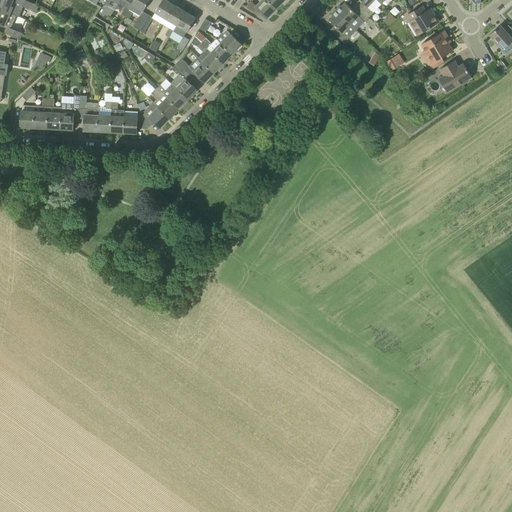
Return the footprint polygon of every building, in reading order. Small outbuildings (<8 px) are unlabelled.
[(0,0),(0,8),(8,12),(10,13),(19,17),(23,7),(14,2),(15,0),(14,0),(0,0)] [(27,1),(26,0),(15,0),(14,2),(23,7),(34,13),(37,6),(27,1)] [(36,0),(35,3),(50,11),(55,0),(36,0)] [(133,4),(135,0),(120,0),(119,3),(125,7),(121,14),(125,16),(130,9),(133,4)] [(135,0),(133,4),(130,9),(125,16),(129,18),(133,12),(139,15),(132,27),(139,30),(148,15),(143,12),(144,11),(149,0),(135,0)] [(162,0),(155,13),(166,19),(175,5),(166,0),(162,0)] [(276,9),(277,8),(268,0),(262,0),(257,6),(250,1),(245,7),(257,15),(261,11),(267,18),(276,9),(277,10),(276,9)] [(268,0),(277,8),(284,0),(268,0)] [(359,0),(356,4),(369,17),(374,13),(368,7),(374,0),(359,0)] [(336,10),(351,24),(359,16),(365,22),(369,17),(356,4),(351,8),(346,2),(342,6),(340,5),(336,10)] [(166,19),(176,25),(177,26),(186,12),(175,5),(166,19)] [(407,16),(418,34),(439,22),(431,9),(426,12),(422,6),(407,16)] [(0,24),(5,26),(10,13),(8,12),(0,8),(0,24)] [(357,30),(351,24),(336,10),(332,14),(333,15),(329,19),(335,25),(330,29),(344,43),(357,30)] [(196,18),(186,12),(177,26),(174,31),(174,32),(182,37),(176,47),(182,51),(189,40),(183,36),(186,31),(188,32),(196,18)] [(148,15),(139,30),(143,33),(153,18),(148,15)] [(205,19),(199,28),(205,32),(211,23),(205,19)] [(503,49),(501,50),(505,55),(511,48),(511,28),(509,25),(504,29),(501,25),(490,34),(503,49)] [(4,33),(17,39),(19,39),(22,33),(10,28),(7,26),(6,27),(4,33)] [(174,32),(174,31),(169,28),(165,35),(170,38),(174,32)] [(218,39),(232,54),(233,53),(234,54),(233,53),(242,44),(227,30),(218,39)] [(444,31),(422,44),(433,63),(443,57),(453,51),(445,39),(448,37),(444,31)] [(202,42),(224,63),(232,54),(218,39),(217,40),(216,39),(211,44),(205,38),(202,42)] [(198,57),(214,72),(224,63),(202,42),(197,47),(203,52),(198,57)] [(155,51),(158,46),(153,43),(150,48),(155,51)] [(78,61),(86,58),(82,49),(74,53),(78,61)] [(124,51),(117,55),(120,61),(128,56),(124,51)] [(144,57),(149,62),(155,56),(149,52),(149,53),(144,57)] [(43,64),(41,68),(44,69),(49,56),(42,53),(38,62),(43,64)] [(64,59),(66,66),(75,63),(73,56),(64,59)] [(400,65),(394,56),(386,61),(392,70),(400,65)] [(214,73),(214,72),(198,57),(189,66),(181,58),(177,62),(186,72),(190,68),(205,82),(213,73),(214,74),(215,74),(214,73)] [(443,57),(433,63),(431,64),(433,69),(445,61),(443,57)] [(455,60),(440,69),(444,75),(439,78),(447,92),(461,83),(464,84),(468,81),(469,79),(472,77),(464,63),(459,66),(455,60)] [(116,70),(113,62),(107,64),(110,72),(116,70)] [(172,84),(177,88),(188,99),(189,99),(190,100),(190,99),(189,98),(197,90),(183,75),(186,72),(177,62),(172,67),(179,74),(171,82),(172,84)] [(148,81),(142,88),(149,94),(155,87),(148,81)] [(158,88),(168,98),(179,109),(188,99),(177,88),(172,84),(166,90),(161,85),(158,88)] [(35,92),(31,87),(21,96),(26,101),(35,92)] [(157,99),(154,103),(170,118),(179,109),(168,98),(163,94),(158,88),(153,92),(154,93),(159,98),(157,99)] [(61,107),(60,129),(61,129),(61,130),(61,129),(73,130),(75,108),(80,108),(81,95),(74,95),(74,104),(62,103),(61,107)] [(81,95),(80,108),(85,108),(84,130),(96,131),(96,132),(97,132),(97,131),(98,131),(99,109),(86,108),(87,96),(81,95)] [(34,127),(47,128),(49,98),(42,98),(42,106),(35,105),(35,111),(34,127)] [(47,128),(60,129),(61,107),(54,107),(55,99),(54,99),(50,98),(49,98),(47,128)] [(98,131),(111,132),(112,102),(106,102),(106,107),(99,107),(99,109),(98,131)] [(112,102),(111,132),(123,132),(125,110),(117,110),(117,102),(112,102)] [(170,118),(154,103),(145,112),(146,112),(142,116),(148,128),(154,121),(160,127),(169,119),(170,120),(170,119),(169,118),(170,118)] [(148,128),(142,116),(138,115),(138,111),(125,110),(123,132),(124,132),(124,134),(125,134),(125,132),(137,133),(137,128),(147,129),(148,128)] [(34,127),(35,111),(22,111),(21,127),(33,127),(33,129),(33,127),(34,127)]
